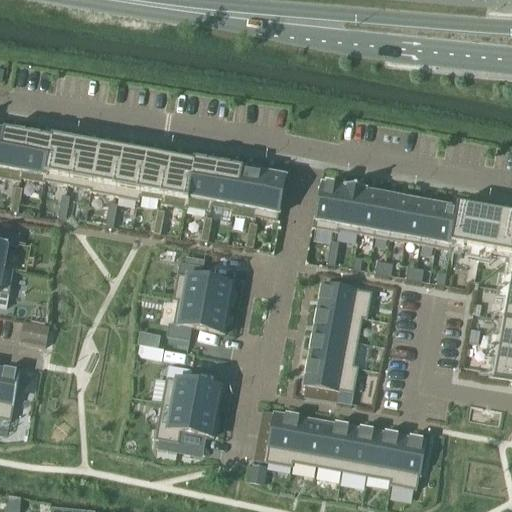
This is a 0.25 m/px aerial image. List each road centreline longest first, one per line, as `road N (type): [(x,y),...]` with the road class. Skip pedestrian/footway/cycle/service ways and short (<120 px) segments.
road 1 (residential): [(0,94),(310,150)]
road 2 (residential): [(310,150),(265,399)]
road 3 (secondary): [(297,21),(377,48),(511,64)]
road 4 (secondary): [(511,28),(297,21)]
road 5 (residential): [(310,150),(511,187)]
road 6 (secondary): [(297,21),(130,0)]
